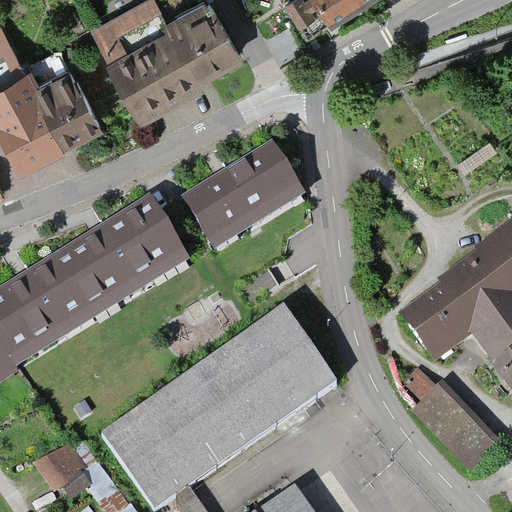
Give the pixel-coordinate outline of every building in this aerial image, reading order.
[(379,0),(309,0),(305,3),(303,0),(296,0),(285,7),(300,32),(323,18),(331,30),(379,0)] [(244,63),(210,1),(168,23),(156,1),(97,32),(114,65),(112,66),(144,126),(204,94),(201,87),(244,63)] [(64,154),(103,134),(61,50),(23,69),(0,23),(0,22),(0,144),(18,180),(65,156),(64,154)] [(305,191),(272,138),(180,195),(213,248),(305,191)] [(0,378),(189,263),(149,198),(97,229),(22,275),(0,288),(0,378)] [(511,219),(475,245),(479,250),(440,278),(442,281),(435,286),(400,310),(436,360),(475,333),(511,385),(511,219)] [(161,511),(338,389),(285,314),(105,440),(155,511),(161,511)] [(436,385),(417,366),(403,379),(420,396),(412,404),(472,467),(501,440),(443,379),(436,385)] [(71,444),(35,462),(55,492),(63,487),(70,499),(92,486),(81,470),(87,466),(71,444)] [(313,511),(296,486),(256,511),(313,511)]
